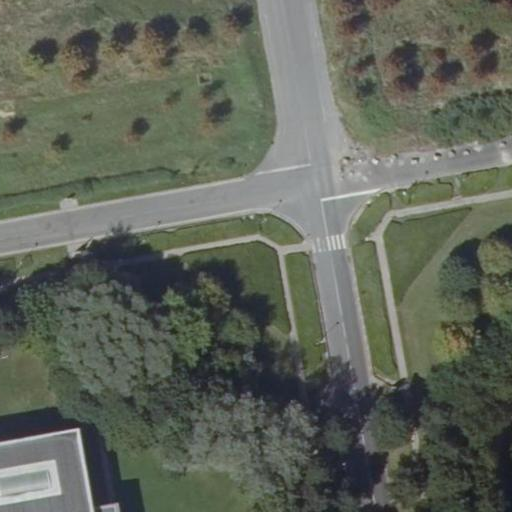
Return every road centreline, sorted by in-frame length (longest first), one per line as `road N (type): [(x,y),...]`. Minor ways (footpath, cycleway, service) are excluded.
road 1 (unclassified): [(377,511),(319,183)]
road 2 (unclassified): [(0,241),(319,183)]
road 3 (unclassified): [(319,183),(511,149)]
road 4 (unclassified): [(319,183),(286,0)]
